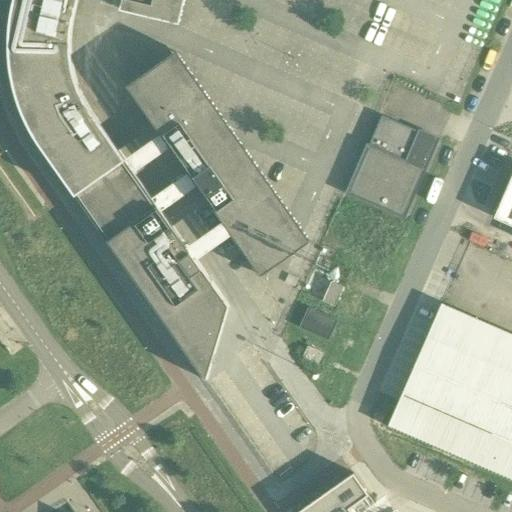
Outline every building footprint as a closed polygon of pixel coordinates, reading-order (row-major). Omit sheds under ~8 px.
[(14,0),(10,21),(9,37),(9,58),(11,76),(16,95),(20,106),(25,120),(32,133),(41,147),(206,381),(228,306),(194,258),(230,232),(261,276),(310,241),(177,52),(127,87),(140,105),(102,128),(89,110),(84,101),(80,94),(77,86),(74,78),(72,69),(70,54),(69,41),(70,29),(77,0),(122,0),(120,10),(179,24),(184,0),(14,0)] [(382,115),(348,192),(403,216),(436,139),(382,115)] [(511,177),(479,252),(511,265),(511,177)] [(288,274),(285,282),(295,287),(299,279),(288,274)] [(335,306),(343,286),(331,281),(323,301),(335,306)] [(511,334),(442,304),(388,426),(511,481),(511,334)] [(329,340),(338,320),(308,307),(299,327),(329,340)] [(323,353),(308,346),(303,358),(318,365),(323,353)] [(298,511),(381,511),(354,473),(298,511)]
